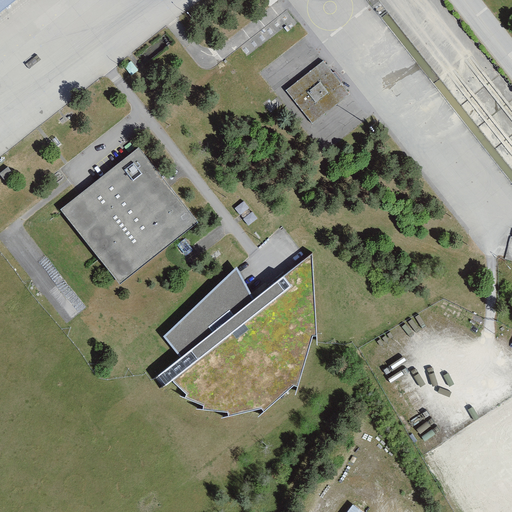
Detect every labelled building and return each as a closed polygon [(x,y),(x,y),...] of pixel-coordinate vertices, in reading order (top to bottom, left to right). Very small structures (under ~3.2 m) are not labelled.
[(0,0),(0,20),(25,0),(0,0)] [(352,95),(326,62),(289,90),(315,124),(352,95)] [(64,211),(124,284),(202,222),(142,148),(64,211)] [(322,335),(316,254),(258,301),(240,268),(168,337),(186,358),(162,377),(170,386),(176,381),(190,394),(189,398),(207,405),(208,410),(232,412),(233,416),(266,408),(268,412),(299,385),(303,386),(317,335),(322,335)] [(368,511),(355,502),(347,511),(368,511)]
